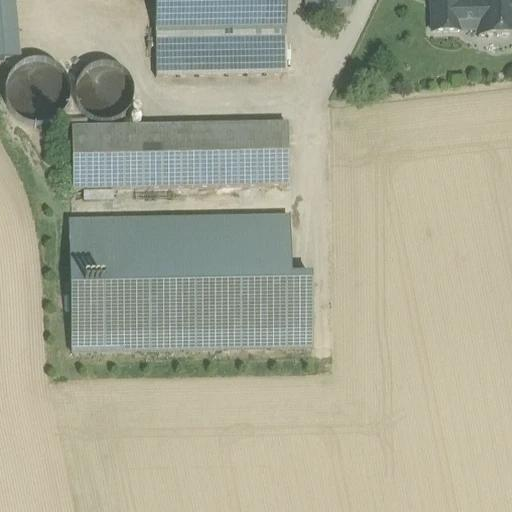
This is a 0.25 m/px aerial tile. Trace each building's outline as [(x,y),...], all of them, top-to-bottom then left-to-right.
[(13,0),(0,0),(0,64),(19,63),(13,0)] [(154,0),(155,36),(286,33),(285,0),(154,0)] [(349,0),(304,0),(304,9),(349,7),(349,0)] [(511,0),(475,0),(476,5),(459,5),(459,27),(478,27),(478,37),(511,36),(511,0)] [(459,5),(433,6),(433,33),(459,33),(459,27),(459,5)] [(286,33),(155,36),(155,80),(286,77),(286,33)] [(42,102),(43,91),(55,91),(56,75),(41,75),(42,65),(13,64),(13,89),(27,90),(27,101),(42,102)] [(125,67),(80,69),(83,122),(128,120),(125,67)] [(287,128),(71,132),(72,192),(288,188),(287,128)] [(289,220),(69,224),(72,356),(311,351),(310,280),(290,280),(289,220)]
